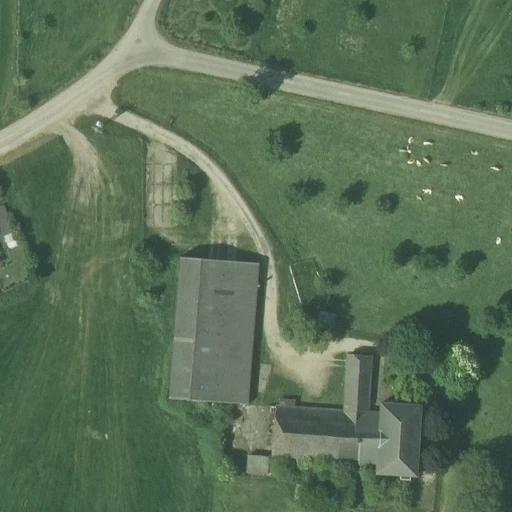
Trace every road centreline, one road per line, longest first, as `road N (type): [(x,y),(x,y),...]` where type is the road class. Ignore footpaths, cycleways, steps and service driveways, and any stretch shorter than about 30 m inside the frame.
road 1 (unclassified): [(131,45),(511,131)]
road 2 (unclassified): [(0,141),(104,77),(131,45)]
